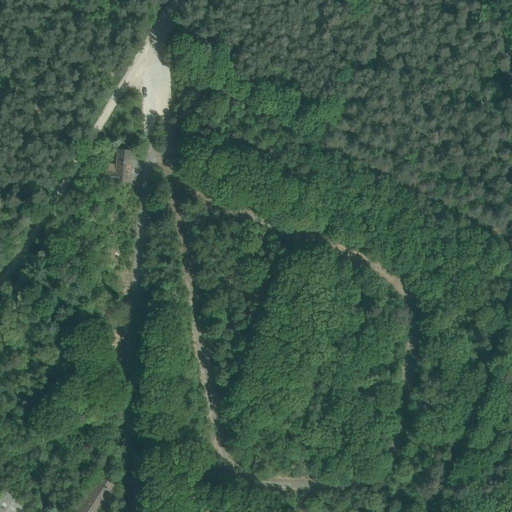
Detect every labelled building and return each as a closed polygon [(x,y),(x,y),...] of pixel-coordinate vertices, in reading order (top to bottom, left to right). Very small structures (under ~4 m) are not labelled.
[(133,150),(119,149),(118,164),(110,164),(109,178),(130,180),(133,150)] [(176,230),(164,232),(166,243),(178,241),(176,230)] [(115,306),(104,305),(103,378),(114,378),(115,306)] [(169,448),(157,448),(157,458),(163,458),(163,461),(170,461),(169,448)] [(21,467),(15,463),(6,476),(12,480),(21,467)] [(78,511),(102,511),(119,488),(100,474),(75,510),(78,511)] [(6,490),(0,498),(0,511),(25,511),(29,506),(6,490)]
